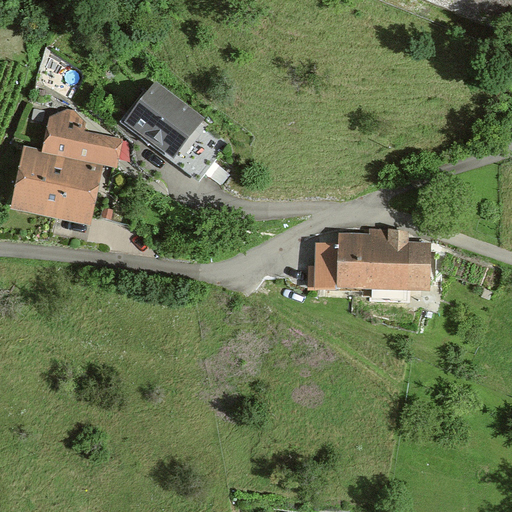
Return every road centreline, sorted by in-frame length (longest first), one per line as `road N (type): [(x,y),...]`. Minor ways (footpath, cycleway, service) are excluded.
road 1 (residential): [(0,250),(218,270),(365,202)]
road 2 (track): [(399,0),(511,42)]
